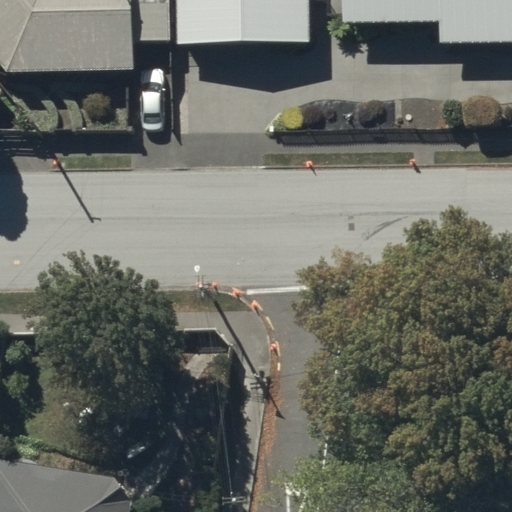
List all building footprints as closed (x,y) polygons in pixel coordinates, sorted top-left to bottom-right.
[(0,0),(0,61),(15,80),(131,79),(130,52),(129,0),(0,0)] [(129,0),(130,52),(175,51),(173,0),(129,0)] [(312,0),(182,0),(184,57),(314,55),(312,0)] [(511,53),(511,0),(349,0),(349,37),(446,35),(446,54),(511,53)] [(128,511),(119,497),(0,477),(0,511),(128,511)]
